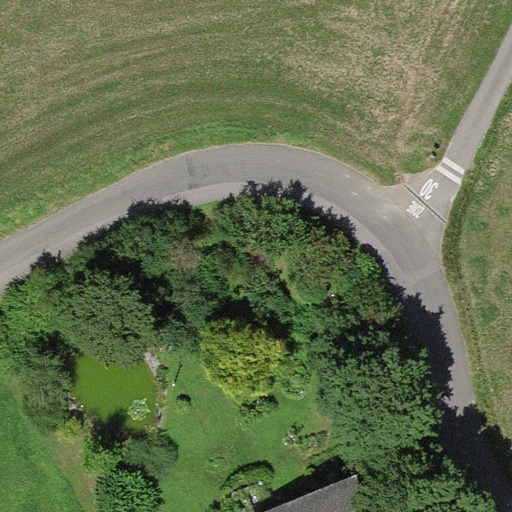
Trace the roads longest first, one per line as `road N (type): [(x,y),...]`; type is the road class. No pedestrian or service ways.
road 1 (residential): [(0,267),(134,193),(260,160),(341,186),(394,243),(445,378),(480,511)]
road 2 (track): [(394,243),(475,123),(511,49)]
